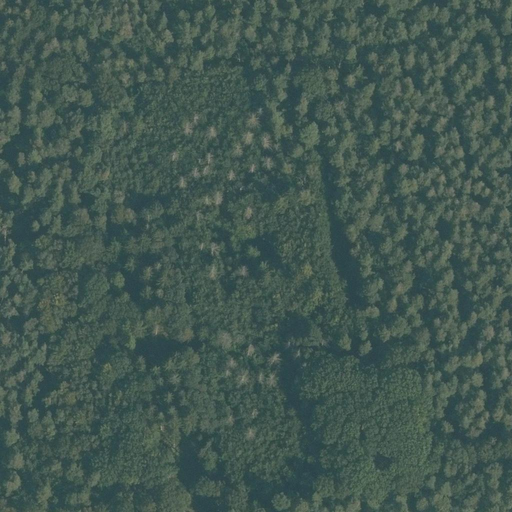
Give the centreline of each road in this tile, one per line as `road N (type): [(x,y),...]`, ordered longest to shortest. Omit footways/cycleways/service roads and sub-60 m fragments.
road 1 (track): [(511,471),(196,511)]
road 2 (track): [(0,431),(150,511)]
